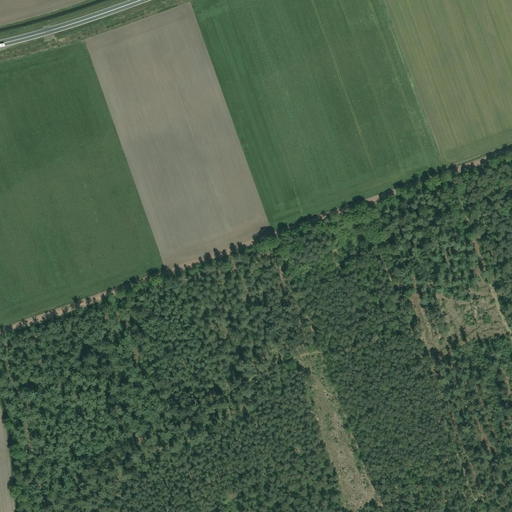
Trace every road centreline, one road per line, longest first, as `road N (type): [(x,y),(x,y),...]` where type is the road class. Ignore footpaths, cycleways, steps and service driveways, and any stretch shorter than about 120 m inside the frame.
road 1 (track): [(511,150),(0,331)]
road 2 (trunk): [(0,43),(141,0)]
